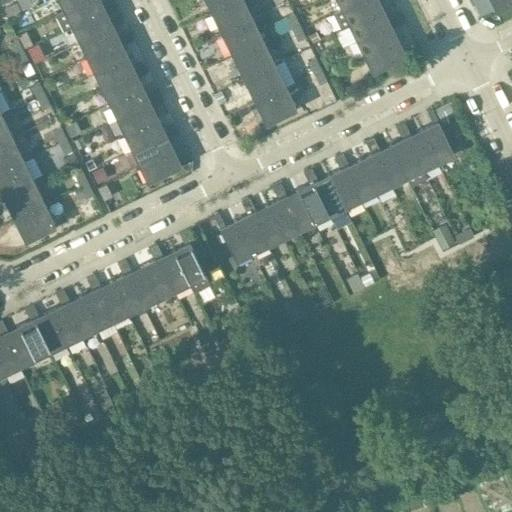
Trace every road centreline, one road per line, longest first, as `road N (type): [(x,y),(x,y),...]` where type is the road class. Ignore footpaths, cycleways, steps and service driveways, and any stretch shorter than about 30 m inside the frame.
road 1 (residential): [(229,178),(468,62)]
road 2 (residential): [(0,285),(229,178)]
road 3 (residential): [(229,178),(144,0)]
